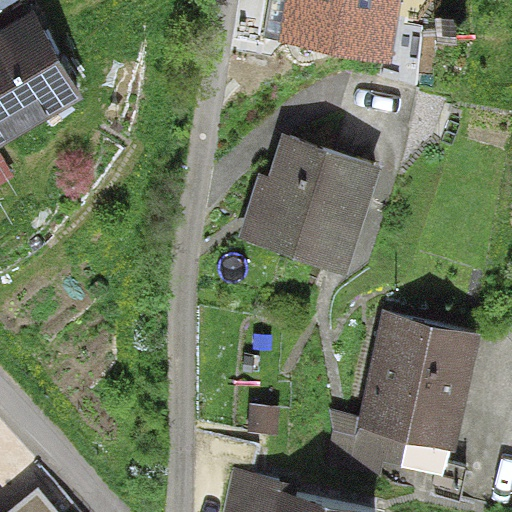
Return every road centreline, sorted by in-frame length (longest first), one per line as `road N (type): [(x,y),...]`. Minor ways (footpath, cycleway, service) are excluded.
road 1 (residential): [(224,0),(184,249),(178,511)]
road 2 (residential): [(0,391),(104,511)]
